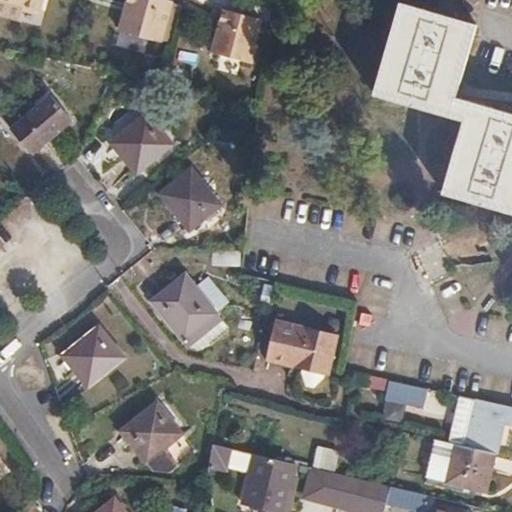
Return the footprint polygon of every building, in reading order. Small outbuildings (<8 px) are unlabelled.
[(39,0),(0,0),(15,3),(18,10),(30,13),(37,9),(39,0)] [(155,41),(166,0),(120,0),(113,30),(155,41)] [(511,119),(453,103),(474,29),(397,8),(372,99),(460,124),(442,196),(511,216),(511,119)] [(252,46),(258,20),(220,11),(210,53),(252,64),(256,46),(252,46)] [(70,120),(49,95),(9,129),(29,153),(70,120)] [(172,146),(148,114),(112,144),(136,176),(172,146)] [(221,196),(195,165),(160,195),(186,226),(221,196)] [(215,315),(184,276),(151,304),(182,341),(215,315)] [(328,373),(336,338),(278,324),(270,358),(328,373)] [(125,359),(100,328),(64,359),(89,389),(125,359)] [(386,379),(369,375),(367,385),(384,388),(386,379)] [(431,408),(434,390),(413,385),(396,381),(392,399),(431,408)] [(456,444),(495,453),(501,423),(511,426),(511,408),(463,397),(453,444),(456,444)] [(186,436),(160,405),(125,435),(157,473),(171,476),(181,468),(167,451),(186,436)] [(486,491),(495,453),(456,444),(447,482),(486,491)] [(219,448),(213,493),(211,511),(233,511),(235,504),(245,454),(219,448)] [(255,456),(245,454),(235,504),(244,506),(255,456)] [(284,511),(296,465),(255,456),(244,506),(272,511),(284,511)] [(305,498),(331,504),(338,475),(311,469),(305,498)] [(331,504),(337,505),(344,476),(338,475),(331,504)] [(423,508),(426,495),(344,476),(337,505),(366,511),(383,511),(385,507),(392,510),(394,501),(423,508)]
